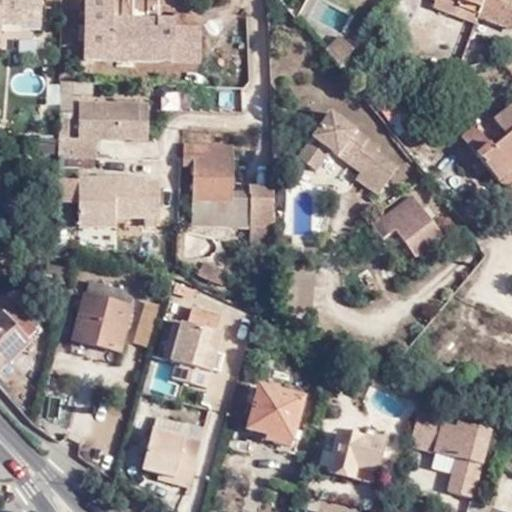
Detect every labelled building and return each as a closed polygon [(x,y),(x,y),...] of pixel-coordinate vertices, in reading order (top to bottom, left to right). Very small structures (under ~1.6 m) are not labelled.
[(0,0),(0,39),(2,39),(2,26),(19,27),(20,17),(42,17),(41,0),(0,0)] [(456,0),(429,0),(434,2),(480,20),(511,32),(511,17),(482,5),(481,10),(456,0)] [(511,0),(456,0),(481,10),(482,5),(511,17),(511,0)] [(480,20),(434,2),(432,9),(476,26),(480,20)] [(41,27),(42,17),(20,17),(19,27),(41,27)] [(173,45),(174,20),(157,19),(157,30),(140,30),(141,24),(112,22),(111,61),(169,63),(170,46),(173,45)] [(335,37),(322,53),(328,61),(340,41),(335,37)] [(340,41),(328,61),(335,67),(336,66),(341,59),(349,49),(340,41)] [(341,59),(336,66),(349,81),(362,69),(352,58),(345,64),(341,59)] [(59,140),(69,140),(69,119),(71,119),(71,95),(88,95),(89,84),(60,82),(59,140)] [(388,94),(371,99),(388,121),(406,109),(400,99),(393,103),(388,94)] [(480,176),(488,171),(497,182),(497,183),(499,185),(501,186),(504,186),(507,186),(509,185),(511,184),(511,182),(511,168),(511,167),(511,104),(493,122),(507,138),(493,150),(488,146),(476,157),(480,164),(474,169),(480,176)] [(59,140),(58,160),(83,160),(97,160),(97,141),(149,141),(149,124),(139,123),(139,106),(80,105),(79,140),(69,140),(59,140)] [(149,107),(139,106),(139,123),(149,124),(149,107)] [(361,175),(374,154),(378,149),(329,116),(298,163),(317,176),(331,155),(338,159),(342,153),(352,161),(349,166),(361,175)] [(461,139),(476,157),(488,146),(473,128),(461,139)] [(232,198),(232,192),(232,147),(185,147),(185,159),(191,159),(192,199),(232,198)] [(397,170),(374,154),(361,175),(357,181),(379,196),(397,170)] [(83,169),(83,160),(58,160),(58,169),(83,169)] [(144,214),(154,214),(159,213),(159,183),(144,183),(143,179),(78,180),(58,180),(57,203),(79,203),(79,227),(116,226),(116,219),(144,217),(144,214)] [(277,221),(275,184),(248,185),(249,192),(250,221),(250,222),(277,221)] [(249,192),(232,192),(232,198),(192,199),(193,223),(250,221),(249,192)] [(386,215),(415,256),(442,237),(431,221),(437,216),(430,207),(424,212),(412,196),(386,215)] [(154,214),(144,214),(144,217),(145,224),(159,224),(159,213),(154,214)] [(401,266),(415,256),(386,215),(372,225),(401,266)] [(279,242),(277,221),(250,222),(251,243),(279,242)] [(293,259),(293,253),(292,248),(280,249),(280,259),(293,259)] [(324,252),(293,253),(293,259),(280,259),(284,310),(314,312),(317,264),(323,263),(324,252)] [(226,274),(202,264),(197,278),(221,288),(226,274)] [(85,299),(73,342),(119,354),(134,296),(91,286),(87,300),(85,299)] [(0,371),(30,344),(27,340),(34,333),(10,304),(0,293),(0,371)] [(188,308),(184,326),(215,334),(219,317),(188,308)] [(162,360),(169,362),(179,325),(172,323),(162,360)] [(184,326),(179,325),(169,362),(176,364),(172,379),(207,388),(212,371),(216,355),(220,336),(215,334),(184,326)] [(223,356),(216,355),(212,371),(219,373),(223,356)] [(247,429),(293,441),(304,399),(259,388),(247,429)] [(48,394),(46,418),(60,419),(63,396),(48,394)] [(440,420),(417,415),(413,432),(437,437),(440,420)] [(172,479),(171,483),(188,487),(199,443),(181,438),(185,425),(156,418),(152,430),(142,471),(158,476),(172,479)] [(185,425),(181,438),(199,443),(203,430),(185,425)] [(413,432),(408,450),(432,456),(437,437),(413,432)] [(329,473),(352,479),(352,478),(355,469),(373,473),(374,473),(382,445),(339,434),(329,473)] [(355,469),(352,478),(371,483),(373,473),(355,469)]
